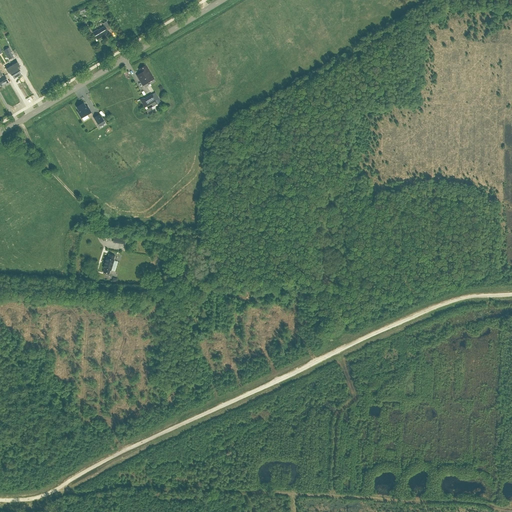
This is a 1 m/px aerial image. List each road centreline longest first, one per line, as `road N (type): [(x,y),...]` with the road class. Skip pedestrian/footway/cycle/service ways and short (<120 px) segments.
road 1 (track): [(60,485),(415,315),(473,295),(511,294)]
road 2 (tertiary): [(222,0),(0,133)]
road 3 (track): [(292,494),(121,485),(71,494),(60,485)]
road 4 (track): [(511,508),(292,494)]
road 5 (track): [(332,495),(336,417),(354,392),(337,351)]
